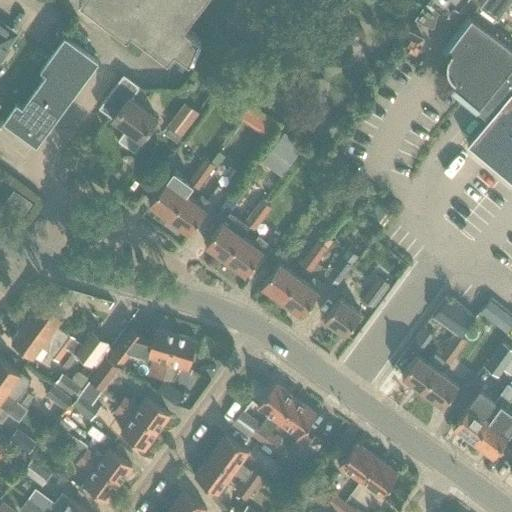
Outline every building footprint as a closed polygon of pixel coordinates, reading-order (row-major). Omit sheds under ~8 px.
[(82,0),(126,33),(130,27),(167,56),(174,47),(189,58),(199,35),(183,23),(200,0),(82,0)] [(426,0),(414,17),(415,17),(433,25),(436,13),(440,8),(446,13),(454,3),(459,6),(463,0),(426,0)] [(508,0),(488,0),(501,9),(508,0)] [(511,180),(511,52),(468,16),(444,47),(450,52),(447,58),(446,66),(448,73),(453,79),(448,85),(475,109),(488,119),(467,143),(511,180)] [(0,61),(9,48),(5,46),(14,33),(0,23),(0,61)] [(415,51),(423,37),(409,29),(401,43),(415,51)] [(17,102),(4,119),(36,142),(97,58),(66,35),(55,50),(54,50),(41,68),(46,72),(22,105),(17,102)] [(98,107),(112,118),(126,128),(118,139),(134,151),(158,118),(130,98),(140,85),(123,73),(98,107)] [(198,112),(184,102),(167,125),(181,135),(198,112)] [(271,148),(291,163),(304,146),(284,131),(271,148)] [(195,148),(184,140),(173,156),(184,164),(195,148)] [(188,180),(193,184),(210,162),(204,158),(188,180)] [(215,166),(210,162),(193,184),(199,188),(215,166)] [(149,202),(169,217),(185,194),(175,187),(180,180),(173,174),(168,181),(165,179),(149,202)] [(197,203),(185,194),(169,217),(189,232),(206,209),(204,207),(209,201),(202,196),(197,203)] [(243,221),(249,225),(265,202),(260,199),(243,221)] [(271,206),(265,202),(249,225),(254,229),(271,206)] [(205,243),(225,258),(242,234),(231,226),(235,222),(227,216),(223,220),(222,220),(205,243)] [(262,249),(242,234),(225,258),(245,273),(262,249)] [(300,263),(305,266),(322,243),(317,240),(300,263)] [(327,247),(322,243),(305,266),(310,270),(327,247)] [(358,256),(348,248),(326,277),(337,285),(358,256)] [(261,285),(281,299),(298,276),(278,261),(261,285)] [(362,297),(367,301),(384,279),(378,275),(362,297)] [(309,284),(298,276),(281,299),(301,314),(318,291),(318,290),(323,282),(315,276),(309,284)] [(344,333),(360,311),(340,296),(324,318),(344,333)] [(474,317),(446,296),(432,315),(460,336),(474,317)] [(41,298),(26,319),(67,348),(75,337),(68,332),(66,333),(55,325),(63,314),(41,298)] [(67,348),(26,319),(11,339),(32,355),(40,344),(49,351),(48,352),(65,364),(73,354),(66,349),(67,348)] [(176,333),(155,327),(151,341),(141,338),(142,336),(131,327),(112,352),(124,361),(132,350),(159,358),(154,375),(163,377),(176,333)] [(110,342),(92,329),(74,353),(91,366),(110,342)] [(439,355),(444,359),(461,336),(455,332),(439,355)] [(197,339),(176,333),(163,377),(171,379),(176,363),(188,367),(197,339)] [(466,340),(461,336),(444,359),(450,363),(466,340)] [(511,356),(511,347),(502,341),(484,366),(498,376),(511,356)] [(491,355),(480,347),(465,367),(477,375),(491,355)] [(422,390),(438,368),(417,353),(402,375),(422,390)] [(31,379),(0,356),(0,387),(25,406),(33,395),(24,388),(31,379)] [(119,366),(105,356),(88,379),(103,390),(119,366)] [(438,368),(422,390),(442,404),(458,383),(438,368)] [(62,372),(54,382),(73,397),(81,386),(62,372)] [(184,394),(164,380),(156,391),(176,405),(184,394)] [(73,397),(54,382),(46,393),(65,407),(73,397)] [(295,397),(275,382),(257,406),(266,412),(259,422),(251,432),(263,441),(271,430),(278,421),(295,397)] [(453,425),(473,440),(511,387),(511,386),(507,383),(494,400),(479,389),(453,425)] [(25,406),(0,387),(0,418),(1,420),(8,411),(18,419),(27,407),(25,406)] [(511,396),(511,387),(473,440),(493,455),(509,433),(489,419),(496,409),(501,412),(511,396)] [(101,405),(81,390),(70,405),(90,420),(101,405)] [(125,396),(120,403),(157,430),(170,413),(146,396),(139,406),(125,396)] [(316,412),(295,397),(278,421),(298,436),(316,412)] [(144,448),(157,430),(120,403),(114,411),(128,421),(120,430),(144,448)] [(259,422),(242,409),(233,422),(249,435),(251,432),(259,422)] [(0,455),(12,439),(0,430),(0,455)] [(282,438),(271,430),(263,441),(274,449),(282,438)] [(210,454),(233,472),(245,481),(254,488),(262,477),(253,470),(252,470),(240,462),(248,451),(225,434),(210,454)] [(78,439),(72,447),(119,482),(132,464),(108,447),(101,457),(88,448),(88,446),(78,439)] [(339,465),(360,480),(377,457),(356,441),(339,465)] [(218,492),(233,472),(210,454),(194,475),(218,492)] [(106,499),(119,482),(82,455),(77,462),(90,472),(83,482),(106,499)] [(398,472),(377,457),(360,480),(380,496),(398,472)] [(51,473),(31,458),(22,470),(42,485),(51,473)] [(246,498),(254,488),(245,481),(236,492),(246,498)] [(35,488),(28,498),(47,511),(90,511),(70,497),(62,508),(35,488)] [(183,491),(167,511),(203,511),(206,508),(183,491)] [(313,502),(299,492),(292,502),(306,511),(313,502)] [(345,501),(334,493),(326,504),(336,511),(345,501)] [(47,511),(28,498),(20,509),(24,511),(47,511)] [(13,511),(15,510),(1,500),(0,501),(0,511),(13,511)] [(345,501),(336,511),(353,511),(356,509),(345,501)]
